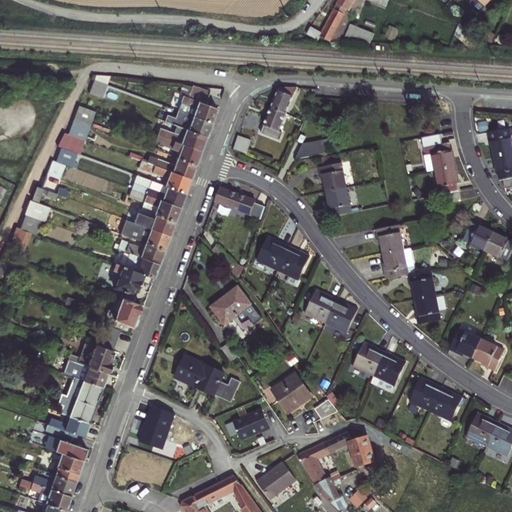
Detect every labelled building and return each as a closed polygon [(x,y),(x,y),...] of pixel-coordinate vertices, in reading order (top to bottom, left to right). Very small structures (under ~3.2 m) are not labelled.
[(481,8),(486,2),(488,0),(471,0),(474,3),(475,5),(478,9),(481,8)] [(319,39),(321,35),(332,39),(333,38),(338,41),(344,31),(339,27),(347,14),(344,12),(347,6),(339,2),(323,31),(311,24),(307,32),(319,39)] [(464,25),(457,18),(452,23),(459,30),(464,25)] [(349,24),(347,31),(376,33),(377,26),(349,24)] [(112,76),(97,74),(95,81),(108,85),(112,76)] [(108,85),(95,81),(89,95),(103,100),(108,85)] [(185,94),(190,96),(193,87),(188,85),(183,84),(180,93),(185,94)] [(213,121),(218,106),(208,102),(211,93),(193,87),(190,96),(185,94),(180,110),(193,114),(213,121)] [(282,87),(273,107),(288,114),(299,88),(282,87)] [(173,105),(179,107),(183,96),(177,93),(173,105)] [(74,121),(90,127),(95,113),(78,107),(74,121)] [(273,107),(263,133),(277,139),(288,114),(273,107)] [(193,114),(180,110),(177,117),(191,122),(193,114)] [(208,135),(213,121),(193,114),(191,122),(177,117),(175,124),(185,127),(208,135)] [(90,127),(74,121),(69,136),(73,137),(85,141),(90,127)] [(202,149),(208,135),(185,127),(183,134),(168,129),(165,137),(202,149)] [(493,138),(496,155),(511,152),(511,127),(493,130),(495,137),(493,138)] [(236,142),(234,149),(247,154),(252,139),(239,135),(236,142)] [(197,163),(202,149),(165,137),(162,136),(160,142),(166,144),(166,146),(183,152),(181,158),(197,163)] [(87,142),(85,141),(73,137),(71,144),(84,149),(87,142)] [(302,144),(295,158),(323,154),(329,140),(302,144)] [(428,171),(436,169),(457,165),(454,148),(452,148),(450,141),(431,144),(433,152),(425,154),(428,171)] [(79,154),(62,149),(57,163),(68,167),(74,169),(79,154)] [(511,152),(496,155),(499,172),(501,171),(503,179),(506,179),(507,187),(511,185),(511,152)] [(322,156),(323,166),(344,161),(343,153),(322,156)] [(192,178),(197,163),(181,158),(179,166),(160,159),(161,157),(154,154),(151,164),(192,178)] [(326,178),(328,190),(349,186),(344,161),(323,166),(320,166),(323,178),(326,178)] [(53,162),(49,176),(63,180),(68,167),(57,163),(53,162)] [(187,192),(192,178),(151,164),(149,171),(170,178),(167,185),(169,186),(187,192)] [(436,169),(441,193),(450,191),(460,190),(458,182),(460,182),(457,165),(436,169)] [(49,176),(44,189),(58,194),(63,180),(49,176)] [(139,184),(136,191),(181,206),(187,192),(169,186),(167,185),(155,181),(152,188),(139,184)] [(354,211),(349,186),(328,190),(330,203),(328,203),(330,215),(354,211)] [(43,190),(37,188),(33,202),(39,204),(43,190)] [(133,189),(130,196),(158,206),(155,213),(157,213),(176,220),(181,206),(136,191),(133,189)] [(252,203),(218,190),(215,201),(248,213),(252,203)] [(450,191),(452,201),(461,199),(460,190),(450,191)] [(31,203),(26,217),(39,221),(42,222),(48,209),(31,203)] [(171,234),(176,220),(157,213),(154,220),(129,211),(126,219),(137,223),(171,234)] [(26,217),(20,231),(29,234),(34,235),(39,221),(26,217)] [(166,248),(171,234),(137,223),(126,219),(123,227),(134,231),(132,236),(146,241),(166,248)] [(472,221),(464,238),(486,249),(495,230),(479,223),(479,225),(472,221)] [(383,239),(386,252),(406,248),(402,224),(378,228),(380,239),(383,239)] [(16,229),(7,247),(12,249),(22,253),(29,234),(20,231),(16,229)] [(495,230),(486,249),(509,260),(511,252),(511,240),(511,238),(495,230)] [(269,234),(258,256),(279,266),(289,244),(269,234)] [(160,263),(166,248),(146,241),(144,247),(129,242),(125,251),(130,253),(160,263)] [(289,244),(279,266),(290,272),(287,279),(295,283),(298,276),(309,254),(289,244)] [(220,246),(214,251),(230,271),(235,266),(220,246)] [(12,249),(7,247),(2,256),(8,258),(12,249)] [(385,266),(388,278),(411,274),(406,248),(386,252),(388,265),(385,266)] [(155,278),(160,263),(130,253),(125,267),(144,274),(155,278)] [(140,287),(144,274),(125,267),(116,264),(114,269),(116,270),(115,275),(116,275),(118,279),(115,288),(133,294),(134,290),(136,285),(140,287)] [(243,268),(235,266),(230,271),(238,280),(243,268)] [(416,285),(418,298),(437,294),(433,269),(411,274),(413,285),(416,285)] [(319,287),(307,311),(327,320),(338,297),(319,287)] [(241,288),(215,308),(229,326),(247,312),(252,319),(260,313),(241,288)] [(142,303),(117,294),(116,298),(118,299),(114,310),(117,312),(116,318),(113,325),(132,332),(134,324),(135,322),(137,323),(143,307),(141,306),(142,303)] [(418,298),(421,311),(417,312),(420,324),(442,319),(437,294),(418,298)] [(338,297),(327,320),(348,330),(359,306),(338,297)] [(483,337),(460,327),(450,348),(461,353),(462,350),(474,356),(483,337)] [(483,337),(474,356),(486,362),(485,365),(495,370),(505,349),(483,337)] [(366,341),(354,364),(374,374),(386,350),(366,341)] [(117,349),(96,342),(90,358),(68,352),(67,357),(73,359),(88,364),(108,371),(112,360),(113,361),(117,349)] [(231,345),(228,346),(238,361),(241,359),(231,345)] [(227,347),(224,349),(234,364),(238,361),(228,346),(227,347)] [(390,390),(392,390),(406,360),(386,350),(374,374),(381,377),(377,384),(390,390)] [(73,359),(69,368),(85,373),(88,364),(73,359)] [(226,379),(188,360),(177,381),(215,401),(217,400),(233,406),(242,386),(233,382),(230,389),(223,386),(226,379)] [(103,385),(108,371),(88,364),(85,373),(69,368),(68,373),(74,375),(103,385)] [(296,374),(272,390),(289,415),(313,398),(296,374)] [(374,374),(371,381),(377,384),(381,377),(374,374)] [(100,392),(103,385),(74,375),(72,381),(82,384),(77,398),(66,394),(65,398),(60,413),(70,416),(89,422),(98,397),(100,392)] [(412,399),(432,408),(442,386),(423,376),(412,399)] [(442,386),(432,408),(452,417),(462,395),(442,386)] [(328,401),(313,409),(318,420),(336,410),(328,401)] [(150,407),(138,442),(161,451),(173,415),(150,407)] [(235,425),(244,443),(272,430),(262,411),(235,425)] [(480,411),(469,434),(488,443),(499,420),(480,411)] [(84,436),(89,422),(70,416),(65,430),(77,434),(84,436)] [(511,426),(499,420),(488,443),(485,449),(504,459),(507,453),(508,453),(511,444),(511,426)] [(63,438),(74,442),(77,434),(65,430),(47,424),(44,431),(63,438)] [(353,430),(325,444),(330,455),(351,446),(359,466),(378,459),(368,435),(363,438),(361,437),(359,436),(357,436),(356,437),(354,433),(353,431),(353,430)] [(45,448),(60,453),(84,460),(87,449),(58,439),(56,443),(48,440),(45,448)] [(325,444),(300,456),(318,484),(327,479),(317,461),(330,455),(325,444)] [(57,468),(55,474),(77,482),(84,460),(60,453),(55,467),(57,468)] [(252,481),(265,499),(289,481),(275,463),(252,481)] [(340,464),(335,466),(338,472),(341,478),(347,476),(340,464)] [(32,483),(34,484),(72,497),(77,482),(55,474),(52,482),(35,476),(32,483)] [(258,511),(231,475),(224,479),(225,480),(231,490),(241,507),(240,508),(242,511),(205,511),(202,507),(211,501),(222,495),(216,485),(182,502),(181,510),(182,511),(258,511)] [(330,477),(327,479),(318,484),(325,495),(333,504),(341,497),(330,477)] [(216,485),(222,495),(231,490),(225,480),(216,485)] [(39,501),(48,504),(67,511),(72,497),(34,484),(32,483),(25,481),(23,487),(41,494),(39,501)] [(350,497),(358,506),(370,496),(363,487),(350,497)]
